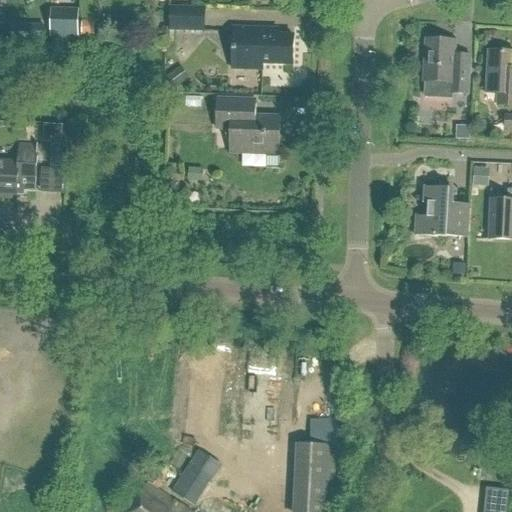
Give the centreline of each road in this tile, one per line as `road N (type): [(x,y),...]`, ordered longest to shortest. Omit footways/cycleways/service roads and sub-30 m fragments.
road 1 (secondary): [(354,301),(0,280)]
road 2 (residential): [(354,301),(365,4)]
road 3 (residential): [(384,304),(387,454)]
road 4 (secondary): [(511,314),(384,304)]
